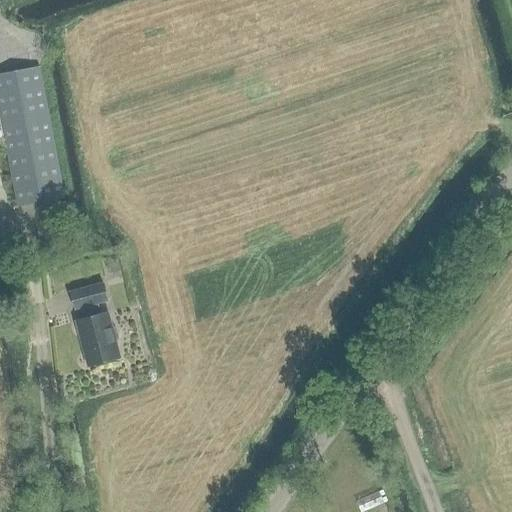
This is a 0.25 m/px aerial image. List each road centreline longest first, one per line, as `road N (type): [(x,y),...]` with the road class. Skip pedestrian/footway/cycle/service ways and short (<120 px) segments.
road 1 (tertiary): [(264,511),(511,176)]
road 2 (track): [(382,352),(442,511)]
